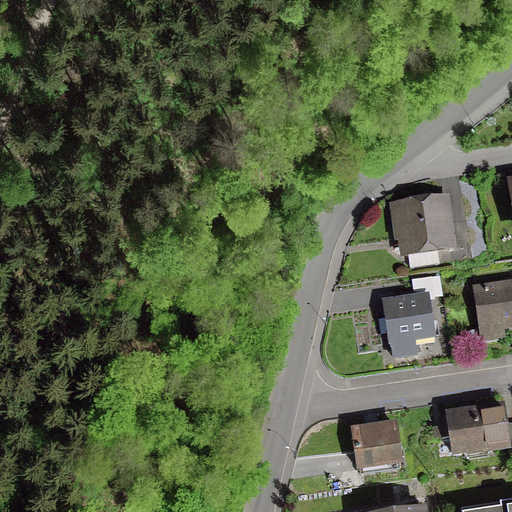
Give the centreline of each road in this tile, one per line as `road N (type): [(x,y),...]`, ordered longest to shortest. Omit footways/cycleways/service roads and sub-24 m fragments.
road 1 (residential): [(284,398),(333,223),(396,151)]
road 2 (residential): [(511,385),(323,409),(284,398)]
road 3 (residential): [(396,151),(511,58)]
road 4 (track): [(49,0),(0,135)]
road 5 (residential): [(511,162),(441,172),(396,151)]
